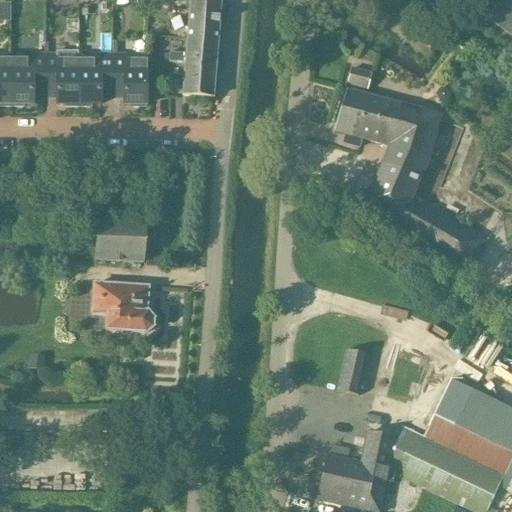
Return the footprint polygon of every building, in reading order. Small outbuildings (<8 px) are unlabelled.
[(189,0),(187,40),(217,43),(220,0),(189,0)] [(511,38),(511,0),(482,0),(474,11),(511,38)] [(185,55),(185,59),(215,61),(217,43),(187,40),(185,55)] [(65,108),(78,108),(78,63),(79,63),(79,53),(78,53),(56,53),(56,58),(44,58),(44,88),(55,88),(55,106),(65,106),(65,108)] [(169,54),(169,63),(176,64),(177,54),(169,54)] [(177,54),(176,64),(185,64),(185,59),(185,55),(177,54)] [(33,88),(44,88),(44,58),(32,58),(32,63),(10,62),(10,108),(23,108),(23,106),(32,106),(33,88)] [(100,88),(112,88),(112,58),(100,58),(100,63),(79,63),(78,63),(78,108),(90,108),(90,106),(100,106),(100,88)] [(123,58),(112,58),(112,88),(123,88),(123,106),(133,106),(133,108),(145,109),(145,106),(146,106),(146,63),(123,63),(123,58)] [(185,64),(184,77),(214,80),(215,61),(185,59),(185,64)] [(0,108),(10,108),(10,62),(0,62),(0,108)] [(367,91),(371,75),(351,70),(347,86),(367,91)] [(511,82),(498,75),(493,86),(500,89),(501,86),(509,90),(511,82)] [(170,76),(169,82),(183,83),(182,97),(212,100),(214,80),(184,77),(170,76)] [(440,90),(436,96),(439,103),(446,103),(450,97),(447,91),(440,90)] [(357,139),(370,98),(346,91),(334,133),(349,137),(347,146),(358,149),(361,140),(357,139)] [(357,139),(361,140),(389,148),(365,205),(471,268),(486,241),(412,196),(427,160),(438,117),(370,98),(357,139)] [(142,264),(145,224),(98,221),(95,261),(142,264)] [(93,286),(92,316),(107,317),(106,332),(146,334),(152,329),(153,321),(147,314),(146,314),(147,289),(93,286)] [(358,397),(367,356),(345,352),(336,393),(358,397)] [(30,358),(29,371),(42,371),(43,359),(30,358)] [(511,412),(450,382),(423,440),(503,478),(497,489),(511,495),(511,412)] [(326,457),(316,501),(363,511),(379,511),(387,473),(467,511),(486,511),(497,489),(503,478),(423,440),(404,431),(397,427),(394,440),(367,435),(361,465),(326,457)] [(125,489),(126,479),(114,479),(113,488),(125,489)]
